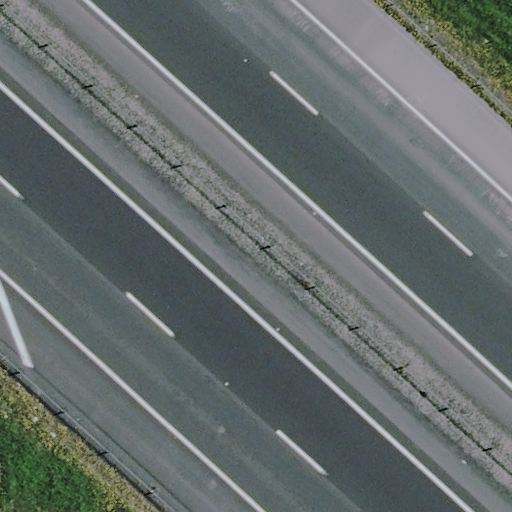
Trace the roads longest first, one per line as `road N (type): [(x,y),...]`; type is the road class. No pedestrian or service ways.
road 1 (motorway): [(87,0),(511,381)]
road 2 (motorway): [(265,511),(0,274)]
